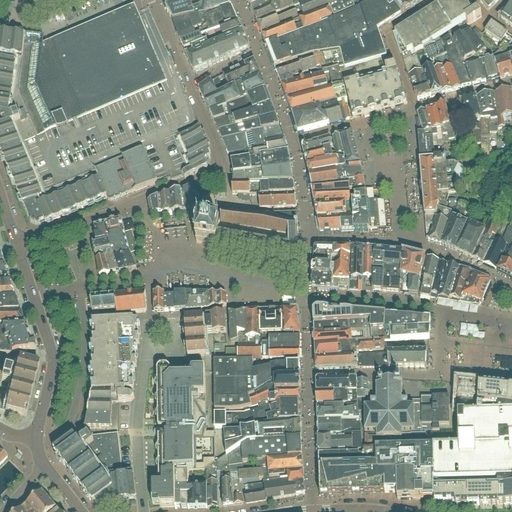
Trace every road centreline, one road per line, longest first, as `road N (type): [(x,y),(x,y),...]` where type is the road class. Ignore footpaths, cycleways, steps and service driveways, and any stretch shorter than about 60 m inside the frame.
road 1 (residential): [(15,244),(217,175),(221,160),(150,0)]
road 2 (residential): [(85,319),(227,311)]
road 3 (residential): [(37,439),(53,358),(35,302)]
